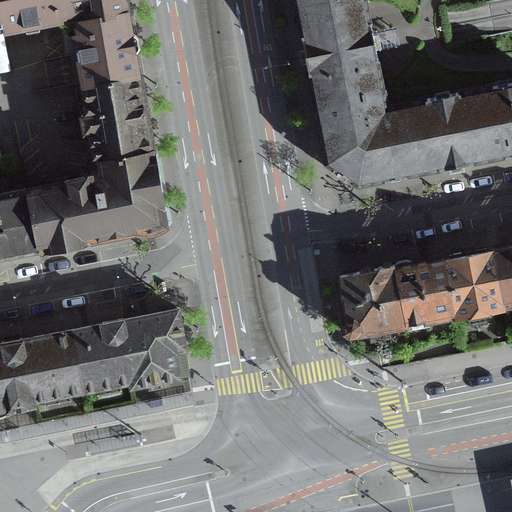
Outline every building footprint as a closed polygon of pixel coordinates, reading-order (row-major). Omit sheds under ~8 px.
[(126,13),(124,0),(0,0),(0,18),(3,32),(61,20),(61,17),(80,13),(81,19),(79,20),(78,21),(126,13)] [(293,0),(301,38),(305,55),(308,74),(326,164),(345,176),(357,184),(511,153),(511,83),(474,91),(474,90),(409,103),(409,104),(388,108),(387,105),(385,106),(382,92),(382,91),(377,60),(373,43),(369,25),(364,0),(293,0)] [(80,85),(80,86),(137,76),(126,13),(78,21),(76,24),(78,33),(73,34),(77,53),(68,54),(73,86),(80,85)] [(98,161),(150,151),(144,113),(137,76),(80,86),(85,115),(80,116),(83,133),(88,132),(93,162),(98,161)] [(150,151),(98,161),(101,175),(26,190),(0,194),(0,256),(32,250),(87,239),(90,238),(163,224),(150,151)] [(394,266),(392,266),(379,269),(338,277),(348,335),(349,335),(368,331),(370,343),(389,339),(387,327),(404,324),(452,314),(452,316),(454,316),(467,313),(470,326),(494,322),(491,308),(503,306),(507,306),(506,304),(511,302),(511,244),(504,246),(491,249),(467,254),(442,258),(430,261),(394,268),(394,266)] [(177,376),(187,374),(186,365),(177,310),(110,323),(34,338),(0,344),(0,409),(6,408),(7,411),(33,405),(32,400),(82,390),(130,381),(131,386),(132,386),(178,377),(177,376)] [(0,430),(0,437),(1,443),(195,404),(193,391),(0,430)] [(89,455),(138,445),(135,433),(87,443),(89,455)]
